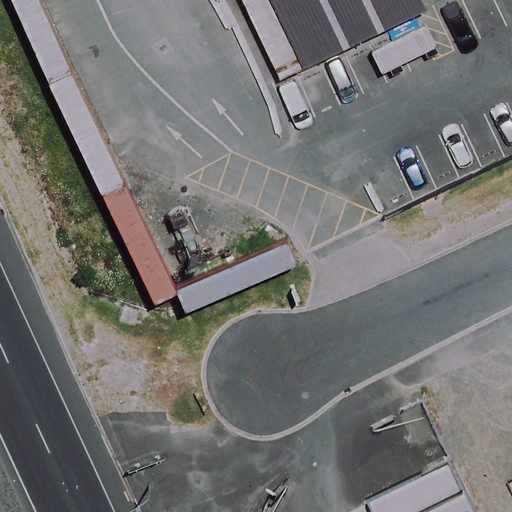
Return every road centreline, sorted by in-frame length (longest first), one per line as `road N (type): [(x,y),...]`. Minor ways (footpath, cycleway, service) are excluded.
road 1 (unclassified): [(511,265),(346,344),(264,373)]
road 2 (trunk): [(0,340),(78,511)]
